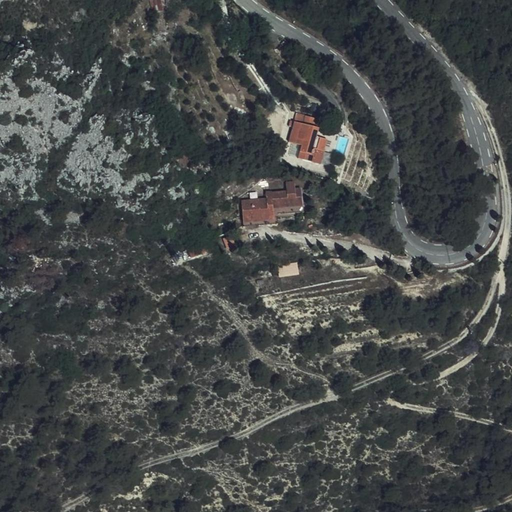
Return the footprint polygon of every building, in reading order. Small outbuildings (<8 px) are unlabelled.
[(152,0),(152,10),(164,10),(163,0),(152,0)] [(301,143),(297,160),(321,167),(329,142),(316,138),(319,129),(316,128),(319,121),(305,117),(303,125),(294,122),(288,142),(295,145),(297,141),(301,143)] [(284,205),(316,205),(316,199),(309,198),(310,183),(303,183),(303,175),(295,174),(294,182),(273,182),(272,193),(268,193),(268,190),(264,190),(264,187),(257,187),(258,189),(249,189),(248,209),(284,211),(284,205)] [(228,224),(215,229),(218,238),(230,234),(228,224)] [(195,233),(179,238),(182,246),(197,242),(195,233)] [(279,264),(280,275),(300,274),(299,263),(279,264)]
